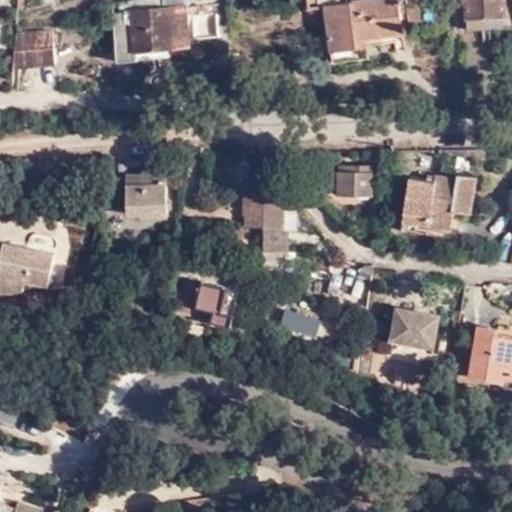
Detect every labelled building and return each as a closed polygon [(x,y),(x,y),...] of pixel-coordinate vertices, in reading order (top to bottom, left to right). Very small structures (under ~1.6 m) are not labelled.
[(138,7),(137,0),(117,0),(118,3),(113,3),(116,51),(166,49),(166,41),(132,43),(130,8),(138,7)] [(162,0),(137,0),(138,7),(130,8),(132,43),(166,41),(187,40),(185,2),(163,4),(162,0)] [(316,0),(307,0),(308,10),(324,9),(330,52),(332,52),(334,63),(370,58),(369,48),(395,45),(393,31),(408,29),(403,0),(323,0),(324,5),(311,6),(311,3),(316,2),(316,0)] [(511,25),(511,0),(467,0),(468,27),(511,25)] [(45,25),(11,28),(8,61),(22,60),(17,29),(45,25)] [(22,60),(48,57),(45,25),(17,29),(22,60)] [(232,106),(282,109),(283,81),(233,78),(232,106)] [(374,164),(341,162),(341,168),(325,166),(325,180),(339,192),(374,194),(374,164)] [(149,175),(126,175),(126,178),(115,178),(115,209),(126,209),(126,214),(140,214),(140,217),(168,216),(167,166),(149,166),(149,175)] [(422,175),(410,173),(400,228),(457,237),(461,212),(470,213),(476,174),(456,172),(456,175),(423,170),(422,175)] [(262,218),(263,193),(263,184),(245,184),(244,217),(262,218)] [(282,194),(263,193),(262,218),(262,224),(262,229),(262,231),(281,231),(282,194)] [(287,232),(281,231),(262,231),(262,252),(286,253),(287,232)] [(0,274),(49,285),(56,252),(4,242),(0,258),(0,274)] [(374,274),(365,269),(359,275),(372,282),(374,274)] [(193,281),(190,293),(198,295),(195,309),(211,312),(209,321),(229,328),(239,291),(202,281),(201,283),(193,281)] [(192,298),(172,291),(169,309),(188,315),(192,298)] [(439,313),(396,306),(391,339),(433,346),(439,313)] [(279,332),(315,344),(321,326),(307,321),(308,317),(299,314),(298,319),(285,314),(279,332)] [(468,376),(502,382),(503,376),(511,378),(511,337),(499,335),(500,329),(479,325),(468,376)] [(0,511),(43,511),(48,494),(0,480),(0,511)] [(119,506),(91,487),(74,511),(115,511),(118,509),(119,506)]
